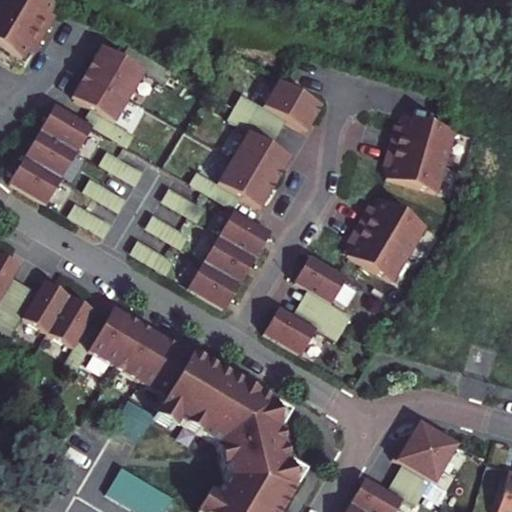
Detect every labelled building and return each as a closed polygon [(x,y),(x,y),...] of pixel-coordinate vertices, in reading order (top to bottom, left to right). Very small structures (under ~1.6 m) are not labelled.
[(42,0),(0,0),(0,50),(22,64),(28,54),(32,48),(37,51),(52,26),(46,23),(50,17),(55,7),(42,0)] [(50,17),(46,23),(52,26),(55,20),(50,17)] [(32,48),(28,54),(34,58),(37,51),(32,48)] [(128,50),(120,64),(144,78),(165,90),(172,77),(128,50)] [(79,95),(74,106),(90,115),(114,130),(144,78),(120,64),(104,54),(98,64),(95,62),(76,94),(79,95)] [(273,84),(257,110),(281,124),(298,134),(303,124),(306,125),(316,109),(273,84)] [(242,136),(266,150),(281,124),(257,110),(236,97),(221,124),(242,136)] [(54,112),(8,189),(45,211),(91,133),(82,128),(54,112)] [(114,130),(90,115),(82,128),(91,133),(126,155),(134,141),(114,130)] [(435,199),(453,137),(403,122),(400,132),(398,139),(391,137),(384,165),(390,167),(388,174),(385,185),(435,199)] [(303,124),(298,134),(300,135),(306,125),(303,124)] [(394,131),(391,137),(398,139),(400,132),(394,131)] [(242,136),(212,188),(234,201),(252,211),(258,202),(260,203),(279,171),(276,169),(282,159),(266,150),(242,136)] [(97,171),(131,191),(140,177),(105,156),(97,171)] [(282,159),(276,169),(279,171),(285,162),(282,159)] [(390,167),(384,165),(381,172),(388,174),(390,167)] [(182,188),(227,214),(234,201),(212,188),(190,175),(182,188)] [(81,197),(115,218),(124,204),(89,184),(81,197)] [(157,206),(191,227),(199,213),(165,192),(157,206)] [(258,202),(252,211),(255,213),(260,203),(258,202)] [(363,217),(356,230),(348,242),(354,245),(350,251),(344,261),(389,289),(423,234),(379,206),(373,215),(369,221),(363,217)] [(74,209),(66,223),(100,244),(108,230),(74,209)] [(367,211),(363,217),(369,221),(373,215),(367,211)] [(227,214),(181,291),(218,314),(264,236),(227,214)] [(141,233),(175,254),(183,239),(149,219),(141,233)] [(348,242),(344,248),(350,251),(354,245),(348,242)] [(134,245),(125,259),(160,279),(168,265),(134,245)] [(18,272),(0,261),(0,302),(11,283),(18,272)] [(306,261),(290,286),(304,295),(327,309),(343,284),(306,261)] [(0,302),(0,336),(10,342),(21,324),(36,298),(11,283),(0,302)] [(36,298),(21,324),(46,339),(72,354),(87,328),(93,317),(43,287),(36,298)] [(304,295),(288,320),(311,335),(332,348),(348,322),(327,309),(304,295)] [(275,312),(259,338),(296,359),(311,335),(288,320),(275,312)] [(283,511),(303,478),(286,468),(278,435),(288,419),(112,315),(100,335),(87,357),(164,403),(154,421),(153,423),(172,434),(176,428),(215,451),(223,485),(213,502),(206,499),(198,511),(283,511)] [(72,354),(61,372),(73,380),(87,357),(100,335),(87,328),(72,354)] [(127,405),(112,432),(138,447),(153,423),(154,421),(127,405)] [(399,451),(391,465),(401,470),(429,487),(433,490),(456,451),(418,428),(409,444),(403,454),(399,451)] [(405,441),(399,451),(403,454),(409,444),(405,441)] [(401,470),(393,484),(421,501),(429,487),(401,470)] [(104,499),(126,511),(166,511),(171,504),(120,473),(104,499)] [(511,511),(511,477),(508,476),(497,511),(511,511)] [(364,484),(348,509),(352,511),(396,511),(400,506),(385,497),(364,484)] [(393,484),(385,497),(400,506),(410,511),(414,511),(421,501),(393,484)]
